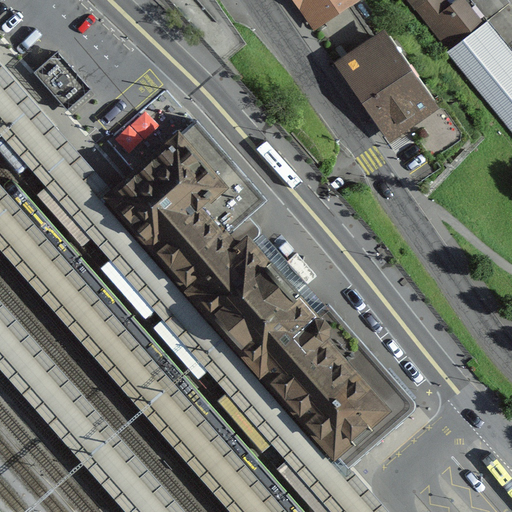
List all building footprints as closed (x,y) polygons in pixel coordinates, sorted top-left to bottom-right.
[(296,0),(313,25),(350,0),(296,0)] [(421,0),(457,44),(452,47),(511,119),(511,39),(492,15),(487,19),(473,2),(475,0),(421,0)] [(430,107),(382,35),(342,62),(389,133),(430,107)] [(93,85),(59,47),(35,67),(69,106),(93,85)] [(258,226),(249,214),(271,194),(200,113),(188,123),(186,120),(108,189),(193,287),(214,312),(249,352),(261,366),(348,466),(413,411),(415,409),(415,407),(415,404),(413,401),(329,305),(314,319),(305,309),(248,242),(259,232),(259,230),(259,228),(258,226)]
